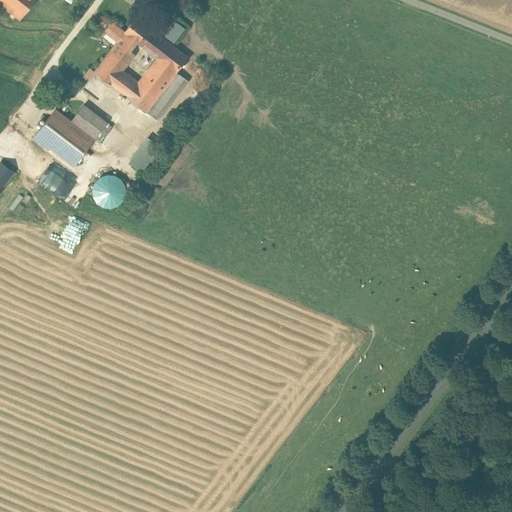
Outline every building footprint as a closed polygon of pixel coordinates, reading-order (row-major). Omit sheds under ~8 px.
[(0,0),(0,5),(20,20),(34,0),(0,0)] [(154,31),(136,17),(124,32),(112,23),(105,32),(118,42),(128,49),(135,40),(143,46),(154,31)] [(182,30),(174,24),(167,33),(175,40),(182,30)] [(188,57),(154,31),(143,46),(176,71),(177,72),(188,57)] [(95,72),(95,73),(111,85),(112,84),(123,70),(134,55),(127,49),(128,49),(118,42),(95,72)] [(128,96),(127,97),(146,111),(176,71),(158,57),(138,82),(128,96)] [(90,69),(85,76),(90,80),(95,73),(95,72),(90,69)] [(138,82),(123,70),(112,84),(128,96),(138,82)] [(176,71),(146,111),(157,120),(188,80),(177,72),(176,71)] [(107,122),(84,104),(71,120),(95,138),(107,122)] [(71,120),(55,108),(32,138),(45,148),(47,146),(74,166),(95,138),(71,120)] [(100,140),(116,122),(118,124),(121,121),(112,113),(106,119),(110,122),(97,137),(100,140)] [(146,173),(164,147),(147,136),(129,162),(146,173)] [(0,186),(12,170),(0,162),(0,186)] [(50,168),(41,181),(59,194),(68,180),(50,168)] [(123,196),(124,190),(123,184),(120,179),(114,175),(108,174),(102,175),(97,179),(93,184),(92,190),(93,197),(97,202),(102,205),(108,207),(115,205),(120,202),(123,196)]
